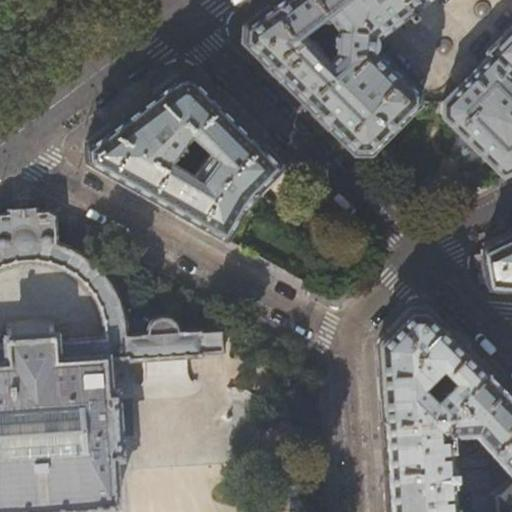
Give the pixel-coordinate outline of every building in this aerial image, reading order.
[(511,0),(276,0),(243,25),(241,40),(314,113),(353,152),(369,152),(419,103),(419,92),(375,49),(377,45),(378,42),(377,37),(425,0),(511,0),(511,23),(487,49),(490,52),(441,101),(441,114),(501,175),(508,172),(511,169),(511,73),(510,72),(511,71),(511,0)] [(279,166),(279,163),(213,97),(192,76),(177,75),(115,121),(84,145),(84,160),(222,237),(224,237),(225,237),(228,235),(229,235),(244,207),(245,208),(256,192),(255,191),(277,169),(277,168),(279,167),(279,166)] [(0,511),(35,511),(114,508),(113,505),(117,504),(115,459),(121,458),(116,393),(110,393),(108,360),(126,359),(127,360),(142,360),(185,357),(201,356),(201,353),(223,351),(221,329),(201,331),(200,329),(176,330),(175,324),(172,320),(168,317),(166,316),(160,315),(153,317),(149,320),(147,324),(146,326),(145,333),(124,334),(123,319),(122,310),(119,302),(116,293),(111,285),(106,278),(94,264),(88,258),(80,253),(72,248),(64,245),(55,242),(55,239),(54,239),(53,224),(73,223),(49,209),(36,212),(36,209),(31,209),(31,212),(21,213),(12,213),(12,210),(7,210),(7,214),(0,213),(0,511)] [(511,235),(504,239),(481,250),(485,272),(488,286),(511,288),(511,235)] [(488,371),(450,333),(425,309),(410,309),(376,342),(381,420),(444,415),(488,371)] [(511,395),(488,371),(444,415),(381,420),(387,498),(387,511),(454,511),(453,484),(455,484),(454,479),(456,478),(456,471),(453,471),(453,465),(451,465),(449,434),(474,433),(511,475),(511,474),(511,395)] [(511,474),(511,475),(498,489),(511,503),(511,502),(511,474)] [(288,491),(289,496),(297,496),(297,490),(300,490),(300,479),(284,479),(285,491),(288,491)]
